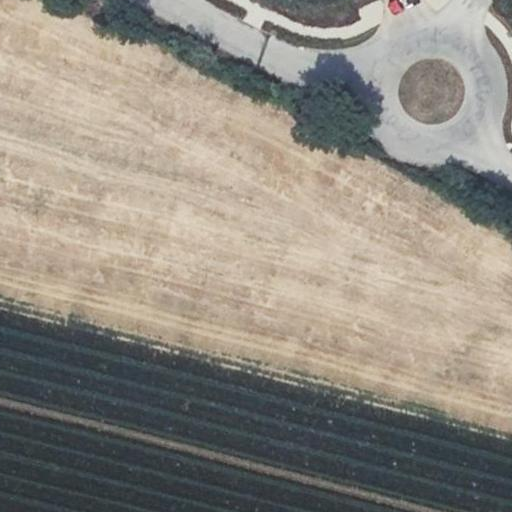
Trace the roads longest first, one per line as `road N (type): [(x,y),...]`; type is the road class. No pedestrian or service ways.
road 1 (unclassified): [(372,83),(285,64),(160,0)]
road 2 (unclassified): [(372,83),(374,110),(388,133),(411,147),(437,150),(469,137)]
